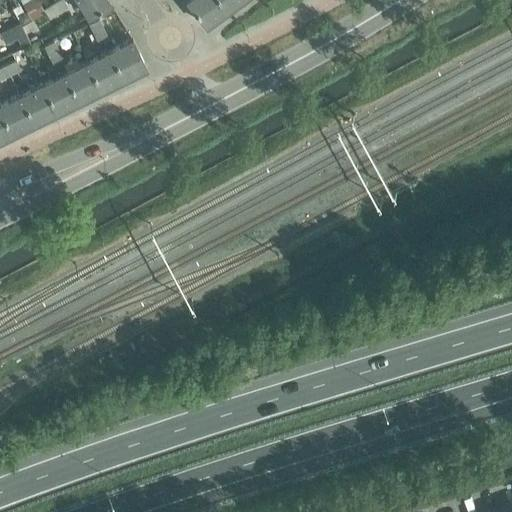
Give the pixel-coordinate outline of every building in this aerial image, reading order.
[(27,0),(24,2),(33,18),(45,11),(38,0),(27,0)] [(64,0),(58,0),(54,3),(59,11),(68,6),(64,0)] [(110,2),(109,0),(78,0),(88,15),(110,2)] [(187,0),(205,24),(226,9),(219,0),(187,0)] [(219,0),(226,9),(238,0),(219,0)] [(44,8),(46,12),(49,17),(59,11),(54,3),(44,8)] [(23,23),(32,18),(29,13),(23,11),(18,14),(23,23)] [(88,23),(93,33),(103,28),(98,18),(88,23)] [(7,42),(25,33),(19,23),(1,32),(7,42)] [(98,43),(104,40),(108,38),(103,28),(93,33),(98,43)] [(132,37),(109,49),(123,77),(146,66),(132,37)] [(53,40),(43,45),(48,55),(58,50),(53,40)] [(100,88),(123,77),(109,49),(86,60),(100,88)] [(53,65),(63,60),(58,50),(48,55),(53,65)] [(10,74),(20,69),(15,59),(5,64),(10,74)] [(78,99),(100,88),(86,60),(64,71),(78,99)] [(42,82),(56,111),(78,99),(64,71),(60,63),(47,69),(51,77),(42,82)] [(0,78),(10,74),(5,64),(0,66),(0,78)] [(33,122),(56,111),(42,82),(19,93),(33,122)] [(0,102),(0,110),(11,133),(33,122),(19,93),(0,102)] [(0,138),(11,133),(0,110),(0,138)]
